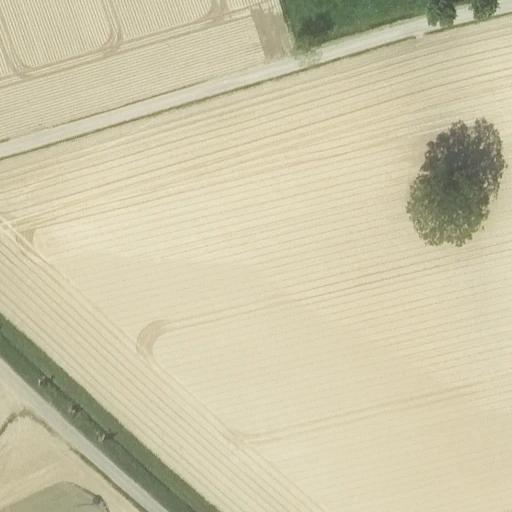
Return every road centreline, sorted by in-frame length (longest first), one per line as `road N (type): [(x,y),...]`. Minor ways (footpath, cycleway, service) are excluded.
road 1 (unclassified): [(511,4),(316,54),(0,154)]
road 2 (unclassified): [(154,511),(0,374)]
